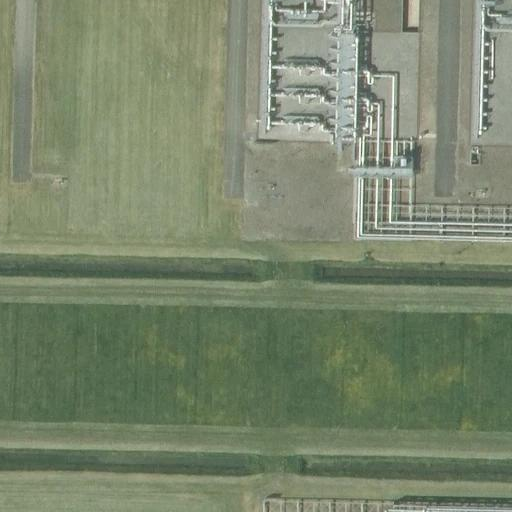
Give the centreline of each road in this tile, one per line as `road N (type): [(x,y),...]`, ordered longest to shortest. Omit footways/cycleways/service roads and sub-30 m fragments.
road 1 (unknown): [(444,199),(449,0)]
road 2 (unknown): [(30,0),(19,186)]
